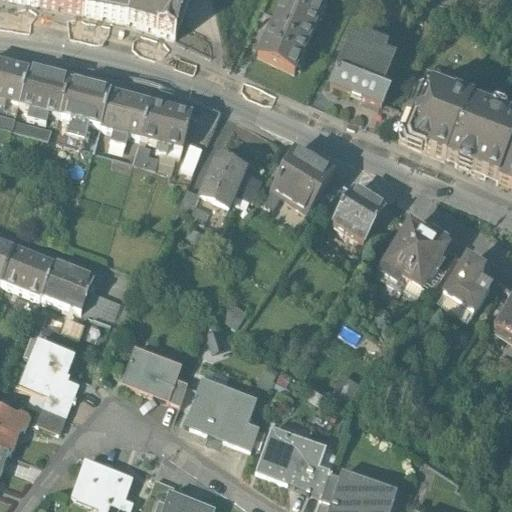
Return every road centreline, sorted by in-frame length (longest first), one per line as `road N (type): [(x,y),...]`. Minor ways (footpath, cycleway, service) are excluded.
road 1 (tertiary): [(399,156),(164,56),(0,26)]
road 2 (residential): [(266,511),(150,434),(124,427),(98,432),(59,458),(19,511)]
road 3 (residential): [(399,156),(406,190),(511,266)]
road 4 (tertiary): [(511,206),(399,156)]
